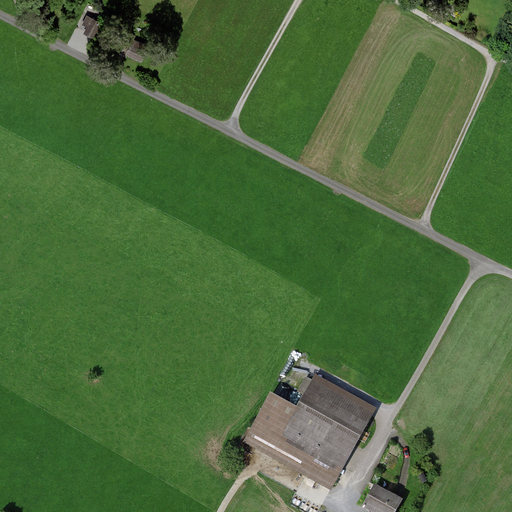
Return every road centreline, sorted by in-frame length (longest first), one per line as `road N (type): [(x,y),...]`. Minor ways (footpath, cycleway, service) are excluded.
road 1 (residential): [(511,275),(0,15)]
road 2 (track): [(219,511),(254,466),(314,493),(346,493),(481,260)]
road 3 (track): [(420,228),(493,55)]
road 4 (track): [(226,132),(299,0)]
